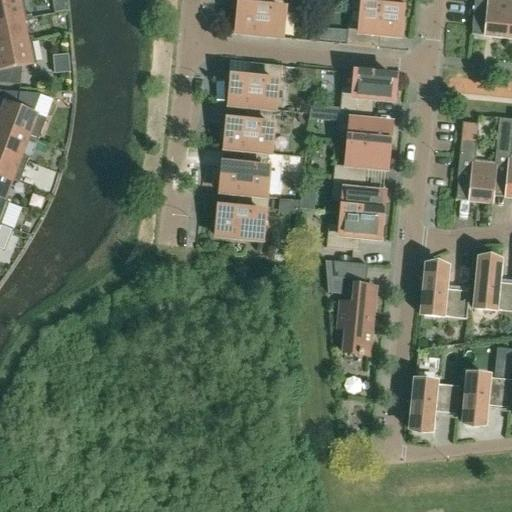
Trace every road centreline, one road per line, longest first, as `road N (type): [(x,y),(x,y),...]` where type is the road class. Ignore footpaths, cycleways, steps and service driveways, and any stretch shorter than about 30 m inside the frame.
road 1 (residential): [(430,70),(188,43)]
road 2 (residential): [(393,454),(413,249)]
road 3 (residential): [(169,226),(188,43)]
road 4 (residential): [(413,249),(430,70)]
